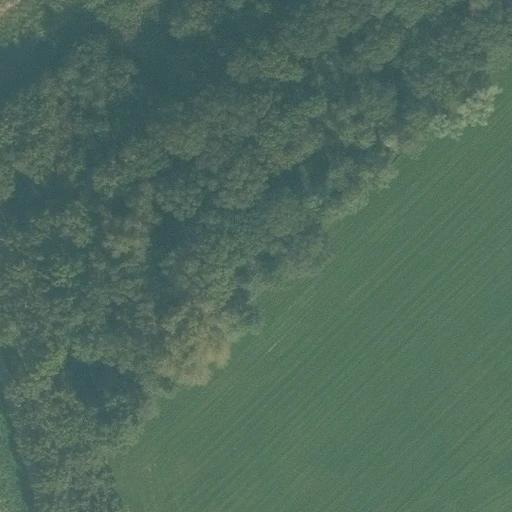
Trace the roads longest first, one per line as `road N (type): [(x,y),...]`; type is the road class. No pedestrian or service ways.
road 1 (track): [(348,0),(0,255)]
road 2 (unclassified): [(78,511),(0,259)]
